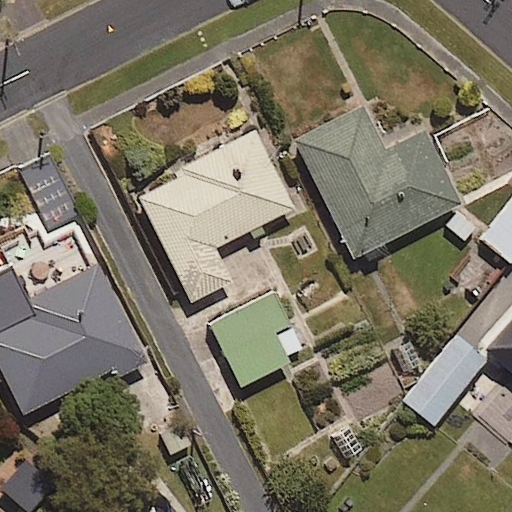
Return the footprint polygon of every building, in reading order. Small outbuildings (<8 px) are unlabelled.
[(418,130),(380,150),(355,102),(285,139),(349,260),(456,203),(418,130)] [(210,248),(289,208),(249,130),(175,167),(179,173),(134,196),(187,301),(226,281),(210,248)] [(72,215),(46,160),(20,172),(46,227),(72,215)] [(506,262),(511,255),(511,195),(477,239),(506,262)] [(13,322),(0,328),(0,377),(18,414),(109,369),(114,379),(143,364),(92,263),(13,303),(18,313),(11,316),(13,322)] [(237,385),(302,353),(271,291),(206,323),(237,385)] [(511,318),(511,317),(482,349),(511,376),(511,318)] [(429,425),(482,360),(452,336),(400,402),(429,425)]
